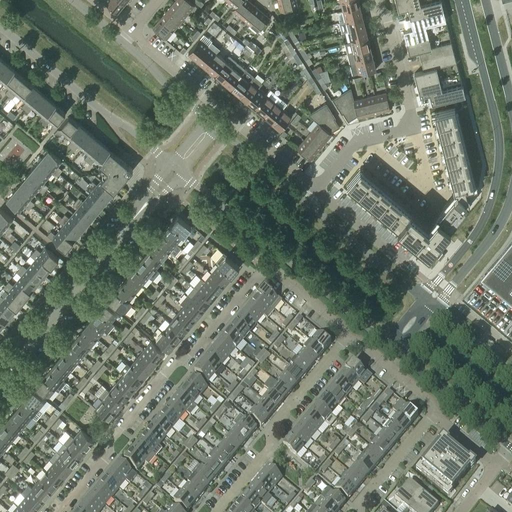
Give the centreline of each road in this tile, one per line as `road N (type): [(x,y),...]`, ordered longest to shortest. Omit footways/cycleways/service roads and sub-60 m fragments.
road 1 (residential): [(57,511),(266,263),(349,334)]
road 2 (tertiary): [(464,0),(499,139),(498,166),(485,217),(422,297)]
road 3 (tertiary): [(179,174),(385,343)]
road 4 (residential): [(316,190),(353,143),(413,127),(382,0)]
road 5 (residential): [(316,190),(132,32)]
road 6 (residential): [(215,511),(272,441),(270,427),(349,334)]
road 7 (tertiary): [(0,25),(168,164)]
road 8 (residential): [(0,386),(125,227)]
road 9 (tertiary): [(422,297),(306,202)]
road 10 (tertiary): [(397,354),(510,449)]
road 11 (tertiary): [(435,307),(511,196)]
road 12 (residential): [(361,511),(434,411)]
